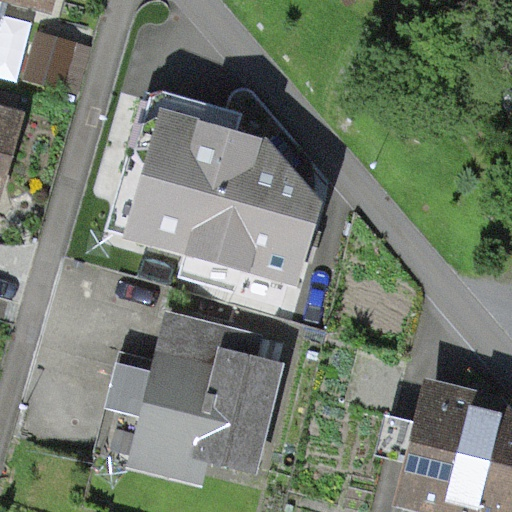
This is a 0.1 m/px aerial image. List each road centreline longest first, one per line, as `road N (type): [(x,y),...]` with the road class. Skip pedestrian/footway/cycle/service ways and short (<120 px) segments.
road 1 (residential): [(197,0),(511,367)]
road 2 (residential): [(123,0),(0,424)]
